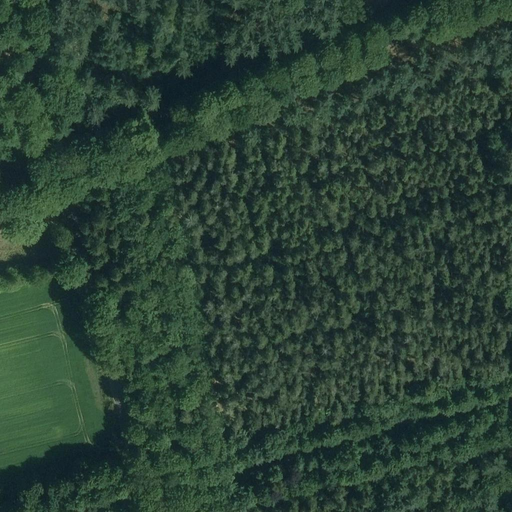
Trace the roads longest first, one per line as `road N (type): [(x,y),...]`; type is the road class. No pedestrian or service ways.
road 1 (tertiary): [(146,511),(18,0)]
road 2 (track): [(59,164),(459,0)]
road 3 (track): [(511,56),(138,149)]
